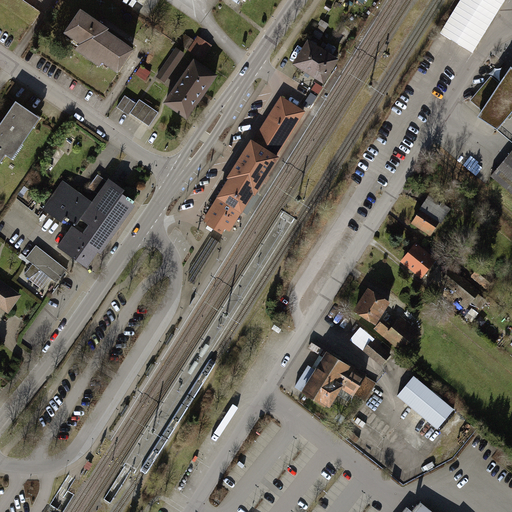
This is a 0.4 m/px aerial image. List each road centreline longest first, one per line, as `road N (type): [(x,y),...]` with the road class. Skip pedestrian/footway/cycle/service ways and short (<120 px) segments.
road 1 (residential): [(186,511),(505,17)]
road 2 (primary): [(176,176),(0,424)]
road 3 (primary): [(298,0),(176,176)]
road 4 (residential): [(176,176),(8,62)]
